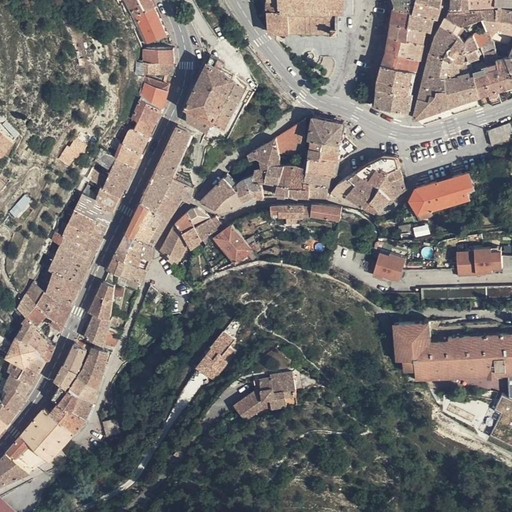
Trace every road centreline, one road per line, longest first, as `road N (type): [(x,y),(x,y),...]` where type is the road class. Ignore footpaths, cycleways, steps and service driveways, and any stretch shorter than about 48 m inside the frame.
road 1 (primary): [(0,444),(33,405),(182,88),(184,43),(167,0)]
road 2 (tertiary): [(336,107),(303,92),(235,0)]
road 3 (residential): [(408,136),(449,0)]
